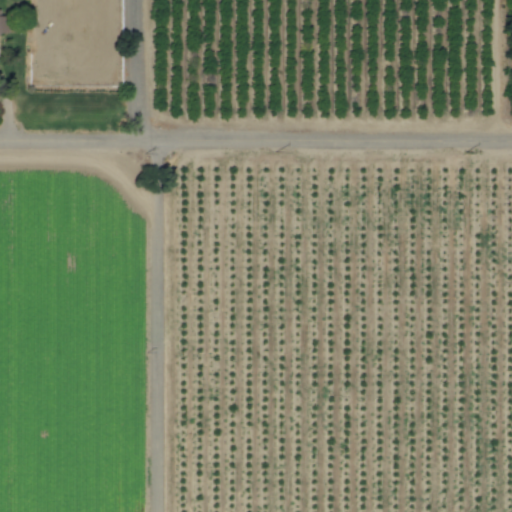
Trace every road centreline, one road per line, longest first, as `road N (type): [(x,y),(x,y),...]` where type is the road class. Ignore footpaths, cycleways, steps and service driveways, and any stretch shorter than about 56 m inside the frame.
road 1 (residential): [(156,511),(153,141),(139,123),(139,0)]
road 2 (residential): [(0,139),(511,140)]
